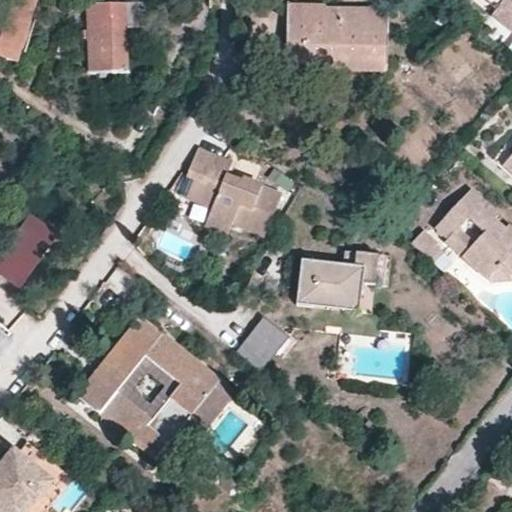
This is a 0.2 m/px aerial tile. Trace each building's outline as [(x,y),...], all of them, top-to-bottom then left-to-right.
[(0,5),(0,39),(1,40),(0,42),(0,57),(21,64),(40,0),(12,0),(10,8),(0,5)] [(212,10),(192,0),(180,0),(173,18),(211,35),(212,10)] [(511,0),(483,0),(496,10),(491,16),(511,33),(511,31),(511,0)] [(147,3),(88,6),(86,6),(89,77),(129,75),(128,50),(128,30),(148,28),(147,3)] [(288,33),(288,64),(389,68),(390,10),(289,4),(288,33)] [(209,221),(230,229),(232,224),(264,236),(279,192),(249,180),(246,183),(237,180),(227,176),(231,161),(197,149),(188,175),(194,178),(201,180),(193,202),(213,210),(209,221)] [(511,156),(503,166),(511,174),(511,156)] [(201,180),(194,178),(186,199),(193,202),(201,180)] [(499,214),(472,189),(435,229),(447,240),(445,244),(485,280),(500,264),(511,274),(511,225),(510,224),(506,228),(496,218),(499,214)] [(19,261),(45,226),(35,218),(9,253),(19,261)] [(228,236),(230,229),(209,221),(206,227),(228,236)] [(0,273),(18,287),(57,235),(45,226),(19,261),(9,253),(0,264),(0,273)] [(439,243),(425,230),(412,243),(441,270),(448,262),(442,256),(445,253),(438,245),(439,243)] [(353,277),(356,259),(343,258),(342,271),(341,275),(353,277)] [(361,290),(373,292),(377,262),(356,259),(353,277),(341,275),(342,271),(301,266),(298,288),(295,312),(315,314),(317,298),(345,301),(343,317),(357,319),(361,290)] [(511,282),(511,274),(500,264),(485,280),(491,285),(511,282)] [(370,320),(373,292),(361,290),(357,319),(370,320)] [(315,314),(343,317),(345,301),(317,298),(315,314)] [(160,461),(226,382),(147,316),(107,363),(131,381),(151,357),(186,386),(157,421),(99,374),(80,396),(160,461)] [(262,318),(252,331),(276,350),(286,337),(262,318)] [(252,331),(236,352),(259,371),(276,350),(252,331)] [(186,386),(151,357),(131,381),(107,363),(103,368),(99,374),(157,421),(186,386)] [(240,394),(226,382),(160,461),(176,474),(240,394)] [(30,511),(56,481),(14,447),(0,464),(0,511),(30,511)] [(511,468),(500,459),(483,481),(496,492),(511,471),(511,468)]
